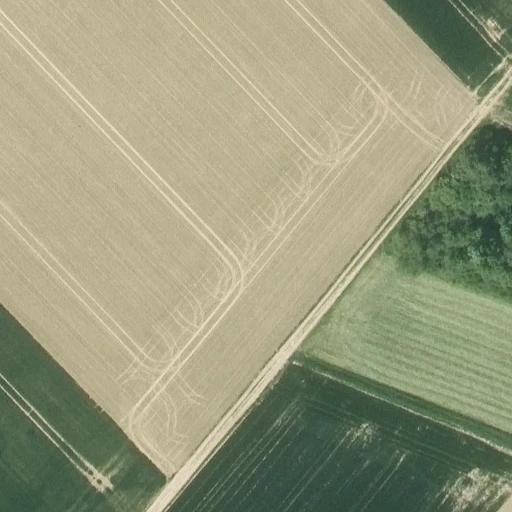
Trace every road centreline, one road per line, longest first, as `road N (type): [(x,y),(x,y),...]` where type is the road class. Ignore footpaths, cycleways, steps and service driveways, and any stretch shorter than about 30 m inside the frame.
road 1 (track): [(511,78),(152,511)]
road 2 (track): [(281,353),(511,442)]
